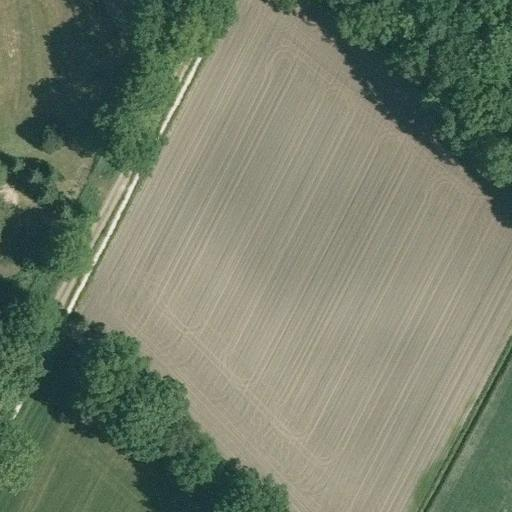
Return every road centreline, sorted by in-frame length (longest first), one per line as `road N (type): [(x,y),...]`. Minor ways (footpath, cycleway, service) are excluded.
road 1 (track): [(214,0),(0,418)]
road 2 (track): [(261,511),(61,320)]
